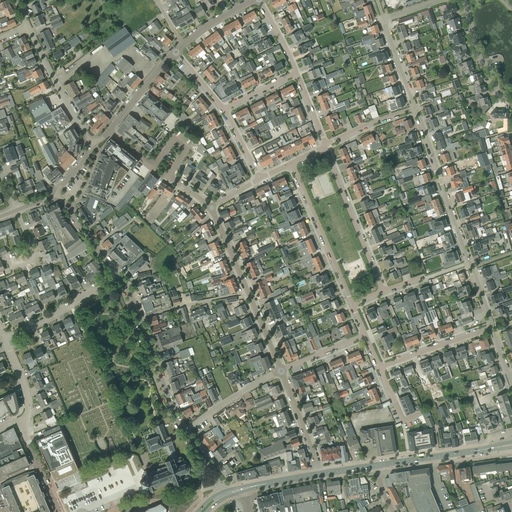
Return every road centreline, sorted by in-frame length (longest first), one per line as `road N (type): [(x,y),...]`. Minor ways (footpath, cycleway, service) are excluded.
road 1 (residential): [(491,326),(414,108)]
road 2 (residential): [(210,207),(172,179),(181,144),(170,143),(152,163),(106,132)]
road 3 (unclassified): [(182,432),(117,275)]
road 4 (residential): [(382,290),(326,146)]
road 5 (residential): [(351,303),(291,163)]
road 6 (unclassified): [(92,145),(27,27)]
road 7 (residential): [(3,339),(117,275)]
road 8 (residential): [(378,367),(491,326)]
